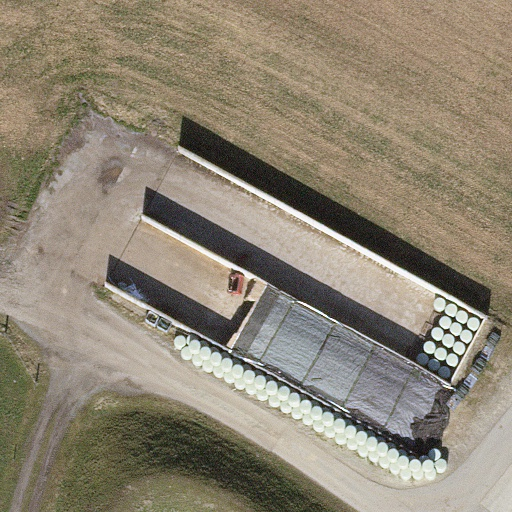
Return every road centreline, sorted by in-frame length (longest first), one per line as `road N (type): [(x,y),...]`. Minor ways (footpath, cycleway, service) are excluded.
road 1 (track): [(394,511),(285,439),(96,334),(0,298)]
road 2 (track): [(96,334),(60,406),(27,511)]
